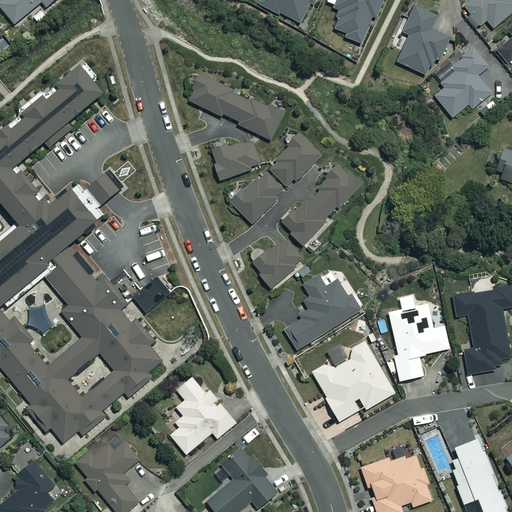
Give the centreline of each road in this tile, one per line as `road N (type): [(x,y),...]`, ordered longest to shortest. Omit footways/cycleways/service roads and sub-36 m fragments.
road 1 (residential): [(312,462),(202,251),(119,0)]
road 2 (residential): [(312,462),(403,411),(511,391)]
